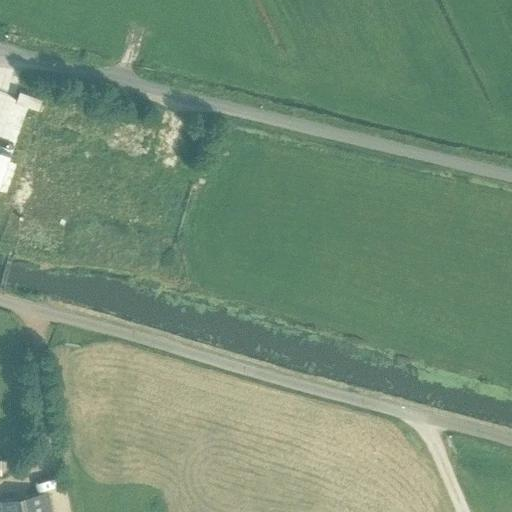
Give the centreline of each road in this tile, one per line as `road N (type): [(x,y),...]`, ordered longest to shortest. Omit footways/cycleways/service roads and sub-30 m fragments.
road 1 (unclassified): [(0,302),(511,443)]
road 2 (unclassified): [(0,50),(511,176)]
road 3 (track): [(82,511),(71,322)]
